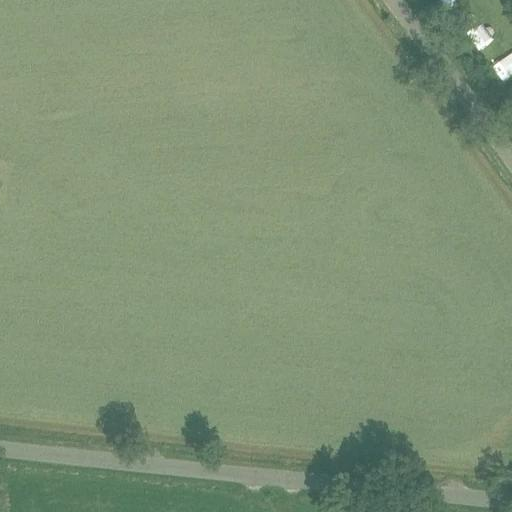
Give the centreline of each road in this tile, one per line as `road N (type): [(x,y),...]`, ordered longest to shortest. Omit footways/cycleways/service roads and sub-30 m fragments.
road 1 (unclassified): [(0,451),(511,504)]
road 2 (unclassified): [(511,158),(394,0)]
